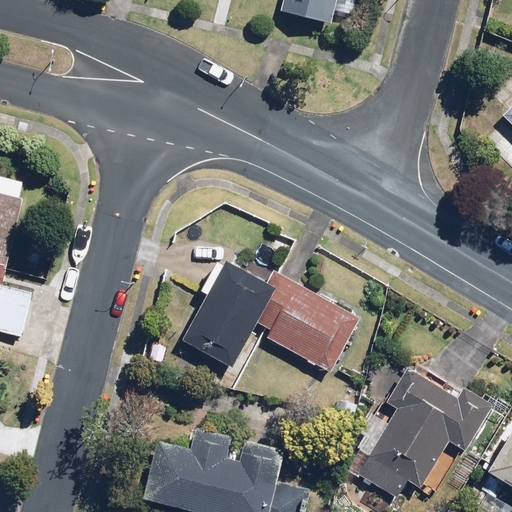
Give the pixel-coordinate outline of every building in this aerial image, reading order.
[(330,28),(337,0),(285,0),(282,15),(330,28)] [(0,329),(25,337),(38,291),(7,282),(34,187),(0,177),(0,329)] [(255,270),(233,257),(184,339),(233,369),(257,330),(330,374),(365,318),(263,257),(255,270)] [(462,397),(391,356),(371,391),(401,409),(363,475),(402,497),(412,480),(426,489),(454,440),(470,448),(496,404),(467,387),(462,397)] [(312,511),(319,485),(282,476),(288,448),(252,439),(246,462),(229,458),(235,435),(186,424),(165,509),(178,511),(312,511)] [(511,434),(492,468),(511,480),(511,434)]
